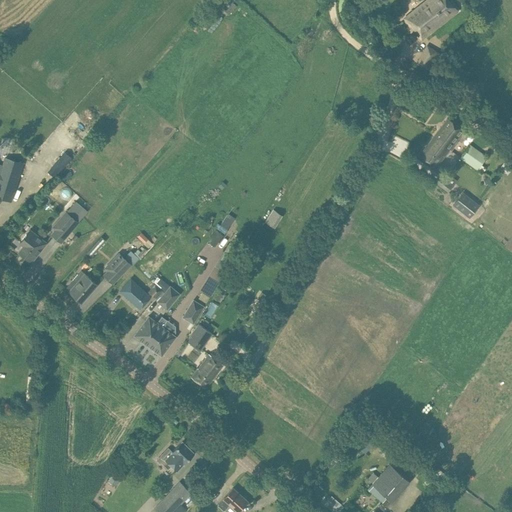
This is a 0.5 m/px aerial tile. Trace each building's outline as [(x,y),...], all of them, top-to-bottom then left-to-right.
[(456,11),(446,0),(426,0),(413,12),(405,18),(411,25),(413,24),(416,29),(415,30),(422,38),(429,32),(456,11)] [(437,52),(427,46),(417,63),(427,69),(437,52)] [(11,111),(7,114),(13,122),(17,119),(11,111)] [(449,149),(457,139),(462,142),(468,133),(447,118),(433,137),(449,149)] [(449,149),(433,137),(419,156),(435,168),(449,149)] [(487,156),(470,144),(461,157),(477,170),(487,156)] [(55,161),(60,168),(74,159),(69,152),(55,161)] [(24,164),(4,157),(0,170),(0,198),(12,202),(24,164)] [(452,186),(439,176),(434,182),(447,192),(452,186)] [(463,192),(454,203),(464,210),(462,212),(469,217),(479,205),(463,192)] [(56,230),(52,234),(61,242),(78,223),(78,222),(87,211),(75,201),(66,212),(53,227),(56,230)] [(24,245),(19,252),(21,254),(20,255),(26,259),(27,258),(31,262),(46,243),(34,233),(30,229),(26,234),(20,242),(24,245)] [(101,236),(86,252),(90,256),(105,240),(101,236)] [(229,242),(200,290),(211,297),(240,249),(229,242)] [(108,271),(104,275),(112,283),(131,264),(132,265),(139,258),(130,249),(123,257),(119,253),(105,268),(108,271)] [(75,284),(69,291),(73,295),(72,296),(78,301),(79,300),(81,302),(97,284),(85,273),(81,277),(78,274),(72,281),(75,284)] [(146,293),(131,278),(119,291),(139,309),(150,296),(154,300),(162,290),(154,284),(146,293)] [(179,294),(170,286),(157,301),(166,309),(179,294)] [(193,300),(183,317),(193,323),(203,306),(193,300)] [(183,316),(188,308),(180,303),(175,311),(183,316)] [(138,330),(134,335),(139,338),(148,345),(162,326),(167,320),(162,316),(157,322),(148,316),(138,330)] [(162,326),(148,345),(157,352),(161,355),(165,351),(176,336),(173,334),(175,330),(175,326),(167,319),(167,320),(162,326)] [(211,335),(197,325),(186,341),(199,351),(211,335)] [(223,365),(209,353),(191,377),(206,388),(223,365)] [(364,452),(371,443),(352,428),(345,437),(364,452)] [(161,463),(165,460),(176,470),(193,453),(182,442),(173,451),(168,448),(157,460),(161,463)] [(405,444),(396,455),(412,470),(421,459),(405,444)] [(382,511),(385,508),(391,501),(392,502),(410,482),(389,463),(371,484),(386,497),(381,504),(380,504),(374,510),(372,511),(382,511)] [(115,470),(108,481),(116,486),(123,475),(115,470)] [(433,471),(423,482),(440,496),(443,492),(444,493),(450,486),(433,471)] [(191,492),(180,481),(154,509),(157,511),(184,511),(186,511),(180,505),(191,492)] [(247,501),(232,488),(219,503),(224,508),(228,503),(238,511),(247,501)] [(325,503),(336,511),(337,511),(343,505),(331,495),(325,503)] [(426,496),(418,506),(425,511),(432,511),(438,506),(426,496)]
